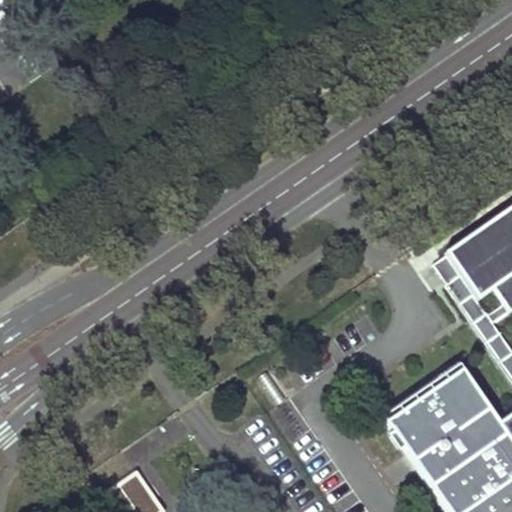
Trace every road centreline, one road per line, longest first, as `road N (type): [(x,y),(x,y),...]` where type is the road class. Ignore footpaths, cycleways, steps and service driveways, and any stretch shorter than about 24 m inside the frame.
road 1 (tertiary): [(0,437),(138,326),(511,76)]
road 2 (tertiary): [(511,0),(128,264),(0,337)]
